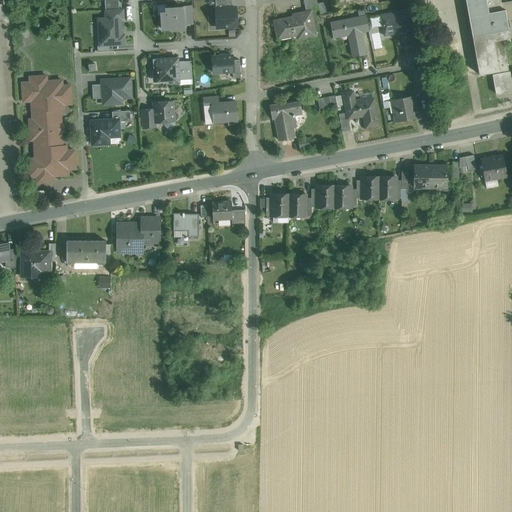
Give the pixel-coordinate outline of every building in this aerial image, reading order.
[(215,0),(216,8),(232,7),(231,0),(215,0)] [(316,0),(303,0),(306,12),(311,11),(319,9),(316,0)] [(511,0),(465,0),(472,36),(508,29),(506,17),(511,15),(511,0)] [(10,2),(0,3),(0,19),(3,19),(11,18),(10,2)] [(192,6),(183,7),(184,23),(193,23),(192,6)] [(183,7),(166,8),(166,12),(161,13),(162,29),(172,28),(172,30),(185,29),(184,23),(183,7)] [(232,7),(216,8),(217,27),(237,26),(236,7),(232,7)] [(410,10),(380,15),(384,36),(414,30),(410,10)] [(306,12),(293,14),(293,17),(274,20),(277,39),(303,34),(304,38),(315,35),(311,11),(306,12)] [(98,46),(127,45),(125,15),(96,16),(98,46)] [(366,16),(330,23),(333,35),(348,32),(353,56),(365,54),(360,32),(368,30),(366,16)] [(28,29),(20,32),(23,41),(32,37),(28,29)] [(509,71),(503,39),(510,38),(508,29),(472,36),(479,74),(493,72),(494,74),(492,74),(496,94),(511,91),(511,83),(510,71),(509,71)] [(403,44),(407,62),(416,60),(412,42),(403,44)] [(226,55),(220,55),(220,56),(213,57),(213,56),(212,56),(212,57),(213,72),(213,73),(214,73),(214,72),(232,71),(233,71),(232,60),(232,56),(232,55),(231,55),(226,56),(226,55)] [(178,58),(153,59),(154,81),(169,80),(169,83),(179,83),(179,80),(178,62),(178,58)] [(191,61),(178,62),(179,80),(192,79),(191,61)] [(37,182),(53,181),(53,175),(68,174),(68,169),(76,168),(75,150),(66,150),(66,145),(60,145),(60,138),(62,138),(60,117),(58,117),(58,110),(64,109),(63,104),(71,103),(70,85),(62,85),(62,80),(46,81),(46,76),(30,77),(30,82),(22,83),(23,101),(31,101),(31,106),(37,106),(38,119),(29,119),(30,140),(40,139),(41,152),(35,153),(35,158),(27,159),(28,177),(36,176),(37,182)] [(130,78),(102,80),(102,84),(103,98),(103,104),(115,103),(115,98),(131,97),(130,78)] [(424,82),(416,83),(418,96),(426,94),(424,82)] [(102,84),(92,85),(93,99),(103,98),(102,84)] [(373,99),(355,102),(353,91),(343,93),(347,115),(362,112),(366,127),(378,125),(373,99)] [(335,95),(317,99),(319,109),(337,106),(335,96),(335,95)] [(204,105),(211,104),(219,104),(218,96),(203,98),(204,110),(205,110),(204,105)] [(414,96),(391,100),(391,101),(388,101),(391,113),(393,113),(394,113),(395,121),(395,122),(416,118),(416,117),(415,117),(414,109),(417,108),(416,108),(414,96)] [(173,101),(153,103),(154,109),(155,122),(174,121),(173,101)] [(299,102),(283,105),(283,103),(282,103),(270,106),(270,105),(270,106),(272,118),(273,118),(275,118),(279,140),(295,137),(294,137),(292,127),(296,126),(294,116),(302,114),(299,101),(299,102)] [(219,104),(211,104),(213,122),(214,122),(214,121),(228,120),(228,124),(238,123),(236,102),(235,102),(219,104)] [(206,123),(213,122),(211,104),(204,105),(205,110),(204,110),(206,123)] [(154,109),(142,110),(143,128),(156,127),(155,122),(154,109)] [(130,111),(112,112),(112,119),(119,119),(119,122),(131,121),(130,111)] [(346,118),(340,120),(342,131),(351,130),(348,118),(346,118)] [(112,119),(91,121),(92,145),(105,144),(105,140),(107,137),(120,136),(119,122),(119,119),(112,119)] [(311,138),(298,140),(298,141),(299,141),(300,147),(300,148),(312,145),(311,139),(311,138)] [(476,169),(474,155),(465,156),(467,166),(468,171),(476,169)] [(503,155),(481,159),(485,180),(507,176),(503,155)] [(459,161),(459,168),(467,166),(465,156),(459,157),(459,161)] [(430,166),(414,166),(414,187),(430,187),(430,166)] [(446,166),(430,166),(430,187),(446,187),(446,166)] [(379,177),(362,177),(362,180),(362,198),(379,198),(379,177)] [(395,177),(379,177),(379,198),(395,198),(395,180),(395,177)] [(334,186),(317,186),(317,189),(317,207),(334,207),(334,186)] [(350,186),(334,186),(334,207),(350,207),(350,189),(350,186)] [(289,194),(272,194),(272,197),(272,215),(288,215),(289,194)] [(305,195),(289,194),(288,215),(305,216),(305,198),(305,195)] [(231,201),(212,202),(213,219),(232,218),(232,210),(231,201)] [(472,204),(462,203),(462,212),(472,212),(472,204)] [(458,206),(450,206),(450,216),(459,216),(458,206)] [(198,214),(184,214),(184,213),(182,213),(182,214),(174,214),(174,213),(173,213),(173,231),(188,231),(188,236),(198,236),(198,214)] [(159,218),(141,218),(141,224),(117,224),(117,251),(117,252),(142,252),(142,251),(142,242),(159,242),(159,241),(159,218)] [(104,241),(67,241),(66,241),(67,261),(105,261),(105,241),(104,241)] [(8,243),(0,243),(0,260),(5,261),(9,260),(8,249),(8,243)] [(15,249),(8,249),(9,260),(5,261),(5,267),(15,267),(15,249)] [(49,251),(21,251),(21,277),(34,277),(34,271),(49,271),(49,261),(49,251)] [(109,287),(109,276),(98,276),(98,287),(109,287)]
